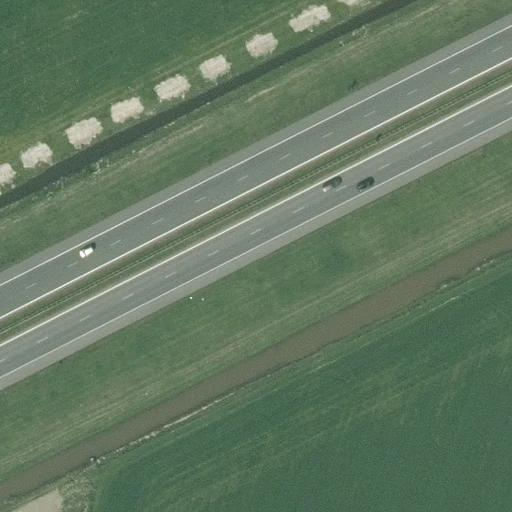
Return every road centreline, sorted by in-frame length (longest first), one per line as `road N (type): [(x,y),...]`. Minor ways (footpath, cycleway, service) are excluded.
road 1 (motorway): [(0,355),(511,97)]
road 2 (motorway): [(511,34),(0,292)]
